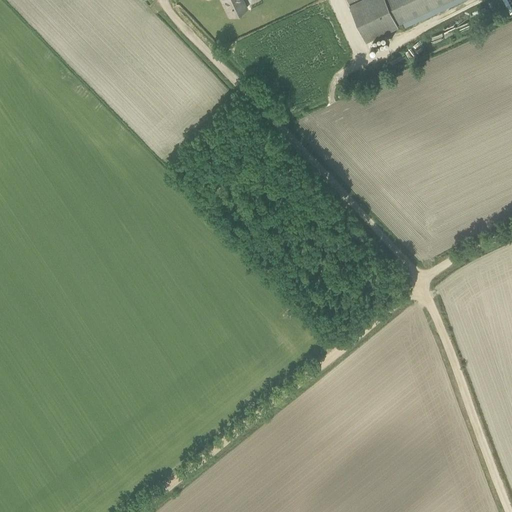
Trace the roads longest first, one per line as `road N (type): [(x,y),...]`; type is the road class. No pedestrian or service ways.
road 1 (track): [(160,3),(400,254),(423,289)]
road 2 (track): [(142,511),(423,289)]
road 3 (track): [(423,289),(507,511)]
